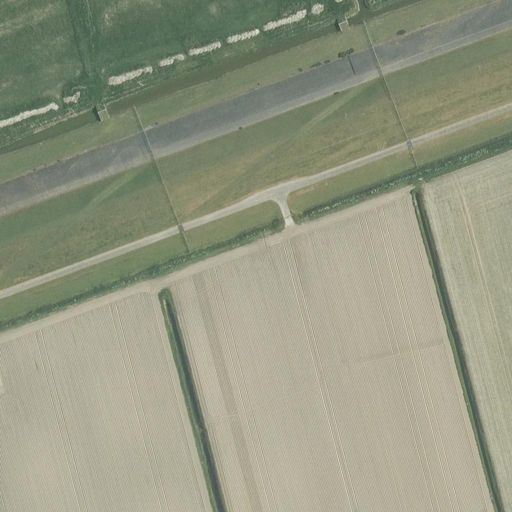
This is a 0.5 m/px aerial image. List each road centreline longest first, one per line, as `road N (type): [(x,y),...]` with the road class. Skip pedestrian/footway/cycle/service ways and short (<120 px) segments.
road 1 (track): [(186,224),(370,72)]
road 2 (track): [(0,276),(143,157)]
